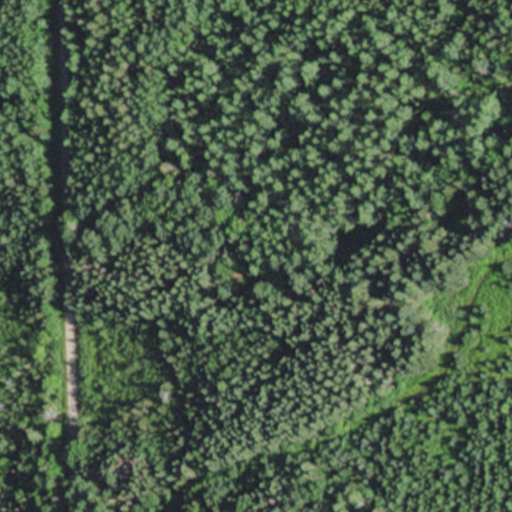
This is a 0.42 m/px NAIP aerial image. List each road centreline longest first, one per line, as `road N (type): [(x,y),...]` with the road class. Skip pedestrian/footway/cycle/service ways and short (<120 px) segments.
road 1 (residential): [(84,511),(65,0)]
road 2 (residential): [(84,484),(283,429),(511,276)]
